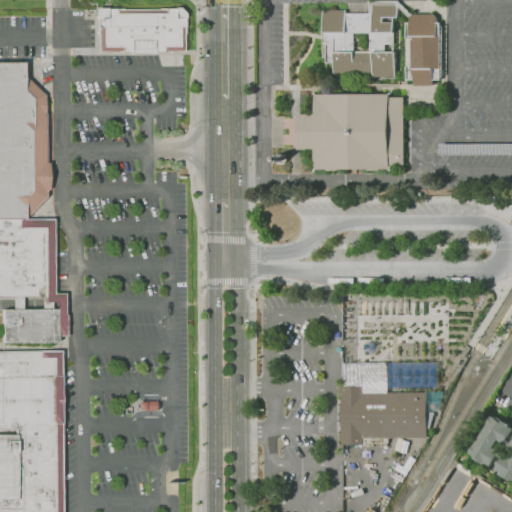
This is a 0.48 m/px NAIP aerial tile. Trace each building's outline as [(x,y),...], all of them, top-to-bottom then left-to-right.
[(322,10),(344,9),(344,12),(368,12),(368,1),(396,0),(396,17),(382,17),(382,21),(393,21),(393,44),(383,44),(384,52),(394,51),(394,77),(371,77),(371,83),(332,83),(332,63),(325,63),(325,42),(322,42),(322,10)] [(184,51),(184,13),(179,7),(96,8),(97,52),(184,51)] [(409,14),(409,23),(406,23),(407,79),(413,79),(413,85),(433,85),(433,80),(439,80),(439,69),(441,69),(441,22),(435,22),(435,14),(409,14)] [(25,218),(0,218),(0,63),(23,63),(23,75),(43,95),(43,112),(45,112),(45,162),(48,162),(48,190),(44,190),(44,197),(27,215),(25,215),(25,218)] [(315,92),(390,93),(390,97),(406,97),(404,164),(391,164),(391,169),(316,167),(316,150),(297,150),(298,115),(315,115),(315,92)] [(439,144),(511,144),(511,153),(439,154),(439,144)] [(274,154),(274,164),(284,164),(284,154),(274,154)] [(53,218),(25,218),(0,218),(0,296),(41,296),(41,302),(56,302),(56,305),(56,309),(17,309),(1,309),(2,340),(56,340),(56,334),(65,334),(65,305),(65,292),(53,292),(53,218)] [(0,511),(0,433),(14,433),(14,430),(0,430),(0,350),(61,350),(62,511),(0,511)] [(343,362),(388,362),(388,388),(343,388),(343,362)] [(345,391),(424,390),(424,438),(345,438),(345,391)] [(137,401),(137,410),(155,410),(155,401),(137,401)] [(511,432),(511,426),(494,415),(471,453),(492,466),(501,451),(497,448),(502,438),(507,441),(511,432)] [(511,479),(498,470),(508,454),(511,456),(511,479)]
